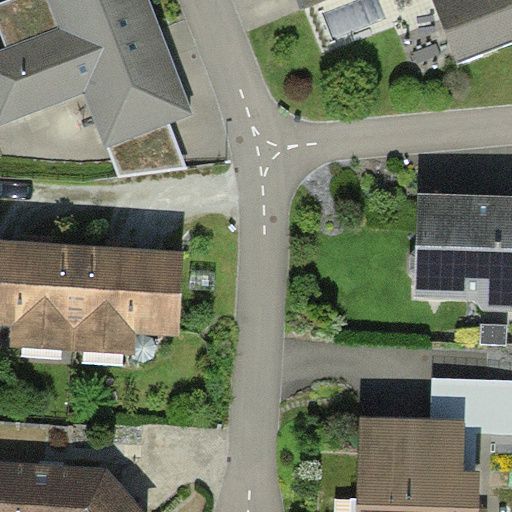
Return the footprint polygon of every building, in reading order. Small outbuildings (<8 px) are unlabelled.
[(149,0),(42,0),(55,29),(0,52),(0,124),(85,88),(111,147),(197,110),(149,0)] [(511,0),(413,0),(437,69),(511,43),(511,0)] [(511,204),(402,206),(403,307),(511,305),(511,204)] [(179,261),(0,251),(0,323),(20,325),(19,345),(128,351),(130,331),(176,333),(179,261)] [(463,511),(467,435),(343,430),(339,511),(463,511)] [(138,511),(101,471),(0,468),(0,511),(138,511)]
